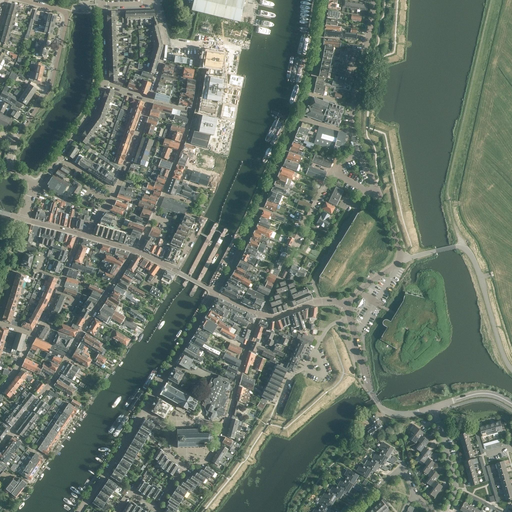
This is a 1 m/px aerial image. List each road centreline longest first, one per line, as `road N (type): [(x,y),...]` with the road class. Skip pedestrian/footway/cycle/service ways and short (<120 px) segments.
road 1 (residential): [(11,432),(133,250)]
road 2 (unclassified): [(399,259),(467,250),(511,370)]
road 3 (residential): [(216,293),(299,117)]
road 4 (residential): [(13,141),(52,81),(65,22),(62,11),(19,0)]
road 5 (residential): [(259,315),(331,171)]
road 6 (residential): [(136,251),(191,112)]
road 7 (tertiary): [(431,408),(399,414),(377,402),(349,317)]
road 8 (residential): [(141,412),(216,293)]
road 9 (residential): [(352,134),(372,0)]
road 10 (residential): [(319,301),(314,279),(366,191)]
road 11 (residential): [(299,117),(326,0)]
